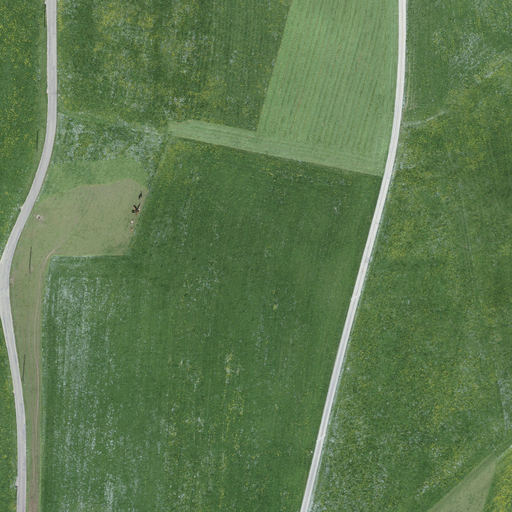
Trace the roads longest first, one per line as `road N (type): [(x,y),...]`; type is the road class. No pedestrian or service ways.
road 1 (track): [(400,0),(397,115),(385,184),(303,511)]
road 2 (unclassified): [(20,511),(20,413),(2,288),(50,132),(52,0)]
